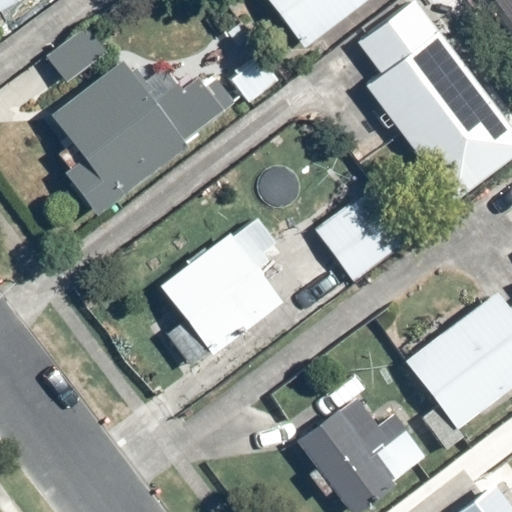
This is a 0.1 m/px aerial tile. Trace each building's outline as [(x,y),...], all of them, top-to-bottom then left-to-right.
[(0,0),(0,9),(13,0),(0,0)] [(263,0),(298,46),(360,0),(263,0)] [(511,153),(511,133),(412,0),(408,0),(355,40),(378,73),(362,85),(448,200),(511,153)] [(511,0),(491,0),(511,27),(511,0)] [(183,89),(141,39),(45,119),(76,156),(56,173),(93,217),(230,103),(204,72),(183,89)] [(276,80),(257,53),(226,76),(245,102),(276,80)] [(405,239),(369,188),(311,229),(348,280),(405,239)] [(276,249),(248,213),(154,285),(208,356),(277,302),(251,268),(276,249)] [(511,300),(503,307),(491,291),(400,360),(454,431),(511,387),(511,300)] [(382,432),(349,394),(289,446),(347,511),(357,511),(421,456),(392,424),(382,432)] [(511,511),(511,510),(488,481),(449,511),(511,511)]
